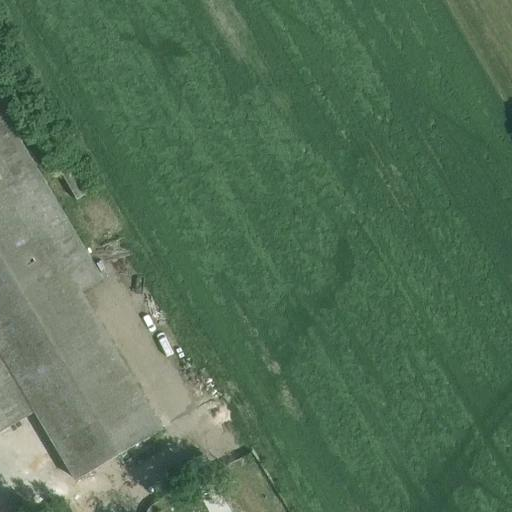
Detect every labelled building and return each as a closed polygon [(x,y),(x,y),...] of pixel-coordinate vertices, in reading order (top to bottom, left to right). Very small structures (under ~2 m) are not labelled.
[(77,481),(162,430),(82,291),(105,278),(0,96),(0,436),(39,414),(77,481)] [(62,176),(76,201),(89,194),(74,168),(62,176)] [(91,204),(81,210),(93,231),(103,225),(91,204)] [(119,309),(109,313),(116,329),(126,325),(119,309)] [(176,353),(184,348),(174,330),(166,334),(176,353)] [(164,445),(123,460),(127,472),(168,456),(164,445)] [(194,469),(200,480),(225,467),(219,456),(194,469)]
